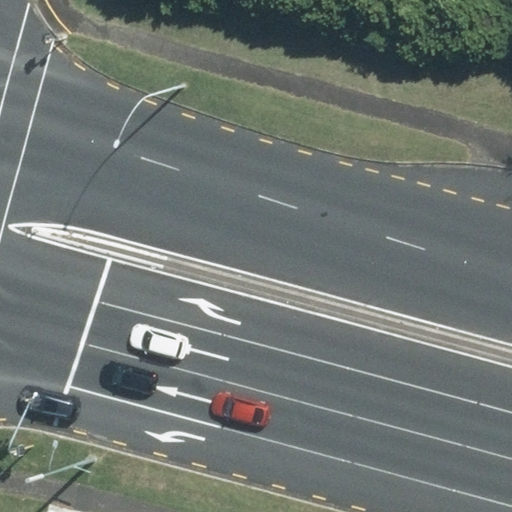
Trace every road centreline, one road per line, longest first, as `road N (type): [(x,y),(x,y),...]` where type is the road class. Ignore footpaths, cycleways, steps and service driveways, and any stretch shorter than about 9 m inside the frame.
road 1 (primary): [(0,127),(511,276)]
road 2 (primary): [(511,461),(0,321)]
